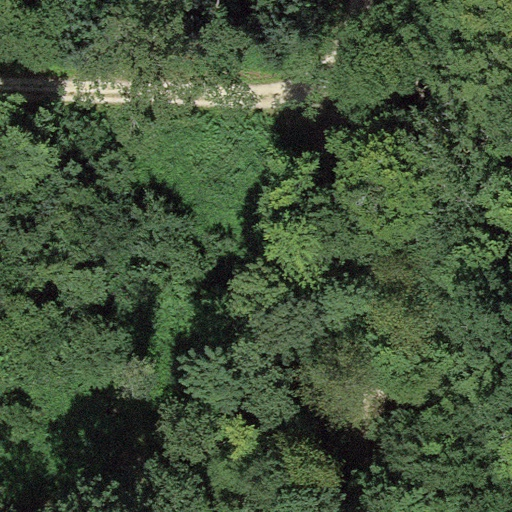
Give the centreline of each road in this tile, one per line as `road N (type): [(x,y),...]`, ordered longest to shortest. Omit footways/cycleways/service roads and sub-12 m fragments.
road 1 (track): [(371,511),(361,0)]
road 2 (track): [(0,82),(363,96)]
